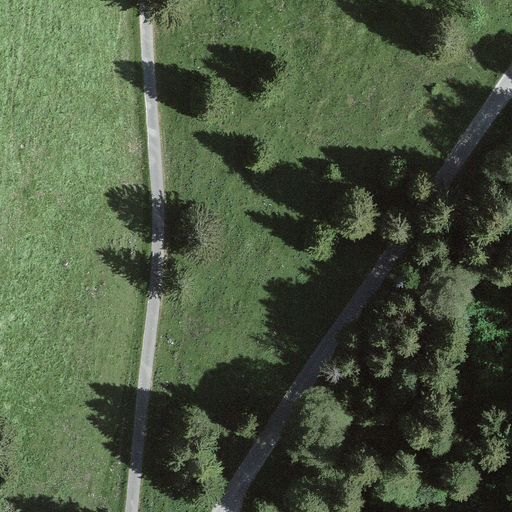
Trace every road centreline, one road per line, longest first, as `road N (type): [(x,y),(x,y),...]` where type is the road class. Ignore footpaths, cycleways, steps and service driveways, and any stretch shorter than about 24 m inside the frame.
road 1 (unclassified): [(511,72),(221,511)]
road 2 (track): [(131,511),(158,228),(148,0)]
